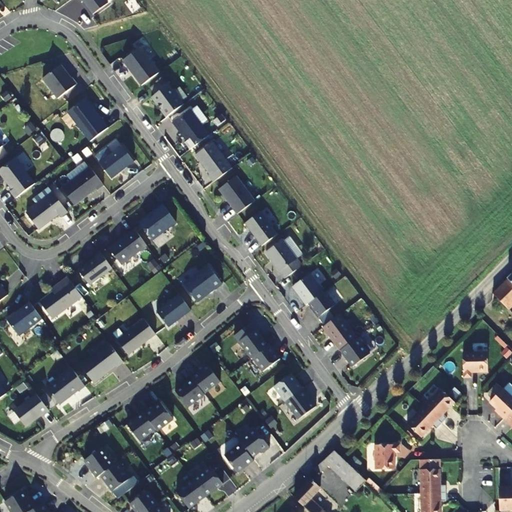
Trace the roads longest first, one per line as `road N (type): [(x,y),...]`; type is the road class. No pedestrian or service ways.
road 1 (residential): [(27,463),(260,288)]
road 2 (residential): [(0,34),(30,20),(74,38),(169,166)]
road 3 (residential): [(353,415),(511,258)]
road 4 (residential): [(0,221),(26,257),(52,257),(169,166)]
road 5 (residential): [(260,288),(353,415)]
road 6 (residential): [(234,511),(353,415)]
road 7 (residential): [(169,166),(260,288)]
